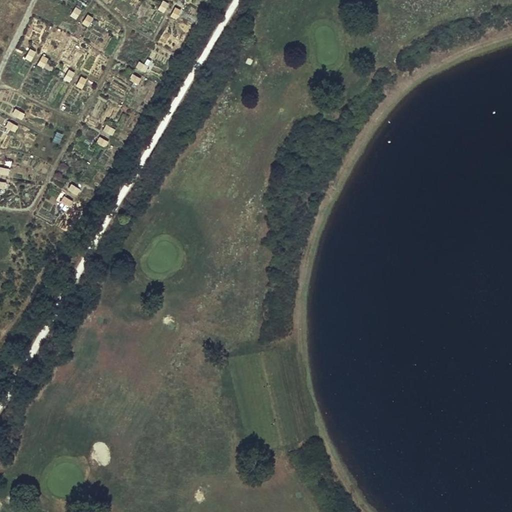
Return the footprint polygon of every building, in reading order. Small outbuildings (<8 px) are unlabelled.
[(170,3),(165,0),(163,0),(158,9),(164,12),(170,3)] [(82,9),(76,6),(71,15),(77,19),(82,9)] [(182,9),(176,6),(170,15),(176,19),(182,9)] [(94,17),(88,13),(82,23),(88,26),(94,17)] [(37,51),(31,48),(25,57),(31,61),(37,51)] [(49,58),(43,55),(37,64),(43,68),(49,58)] [(140,60),(136,66),(146,72),(149,66),(140,60)] [(76,72),(70,68),(64,78),(70,81),(76,72)] [(133,73),(130,79),(139,84),(143,78),(133,73)] [(87,79),(82,76),(76,85),(82,89),(87,79)] [(16,107),(13,114),(23,118),(26,112),(16,107)] [(9,120),(6,126),(16,131),(19,125),(9,120)] [(107,124),(104,130),(113,135),(117,129),(107,124)] [(100,136),(97,142),(107,147),(110,141),(100,136)] [(0,166),(0,172),(9,174),(10,168),(0,166)] [(72,182),(69,188),(78,194),(82,188),(72,182)] [(64,195),(61,200),(70,206),(74,200),(64,195)]
